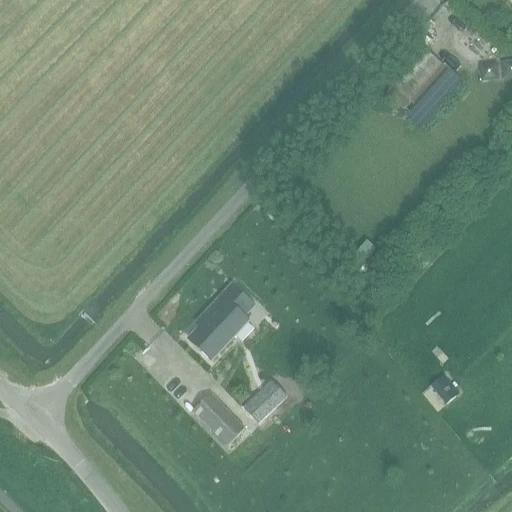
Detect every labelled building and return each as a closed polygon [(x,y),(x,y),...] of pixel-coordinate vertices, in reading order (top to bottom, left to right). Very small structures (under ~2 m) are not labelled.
[(386,95),(404,111),(411,103),(417,109),(449,72),(426,51),(434,42),(427,37),(420,46),(419,45),(387,82),(392,87),(386,95)] [(339,275),(348,283),(376,251),(367,243),(339,275)] [(211,362),(248,322),(243,318),(253,307),(232,287),(210,311),(214,315),(189,341),(211,362)] [(444,377),(431,388),(446,406),(459,395),(444,377)] [(261,395),(244,412),(258,426),(275,409),(261,395)] [(227,448),(244,431),(211,396),(193,413),(227,448)] [(253,456),(267,471),(300,441),(286,426),(253,456)]
